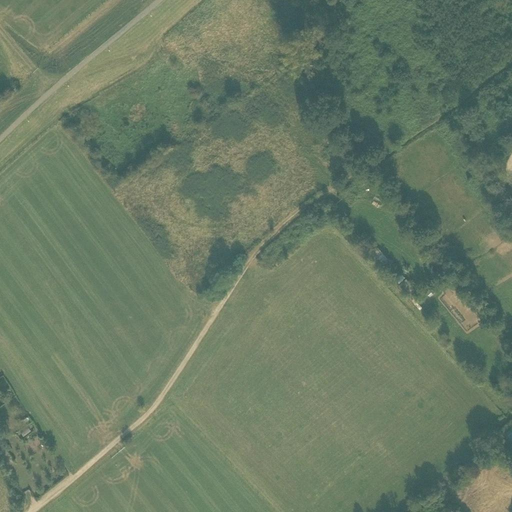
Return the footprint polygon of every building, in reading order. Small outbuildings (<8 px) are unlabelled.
[(329,135),(321,142),(312,149),(318,156),(317,157),(330,172),(337,166),(332,160),(343,151),(329,135)] [(376,259),(377,258),(399,283),(405,277),(374,242),(373,243),(363,232),(356,238),(376,259)] [(405,292),(406,291),(411,297),(414,294),(414,293),(416,291),(411,286),(409,287),(403,281),(399,285),(405,292)] [(415,298),(412,300),(417,307),(417,306),(420,309),(422,307),(415,298)] [(28,427),(21,432),(23,436),(31,430),(28,427)]
